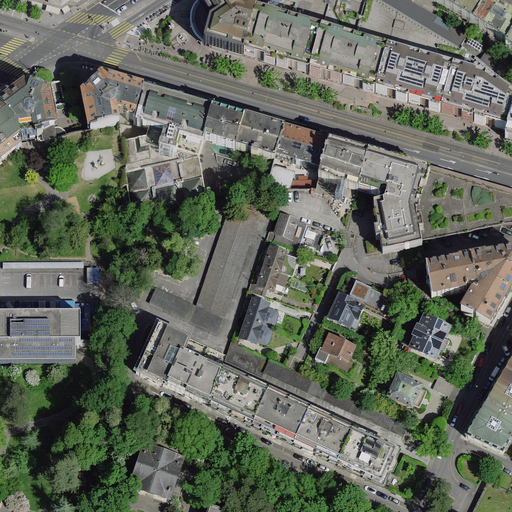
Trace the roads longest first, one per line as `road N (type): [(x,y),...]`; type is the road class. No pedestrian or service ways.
road 1 (residential): [(61,52),(511,183)]
road 2 (residential): [(397,511),(132,389)]
road 3 (residential): [(503,340),(345,265),(302,358)]
